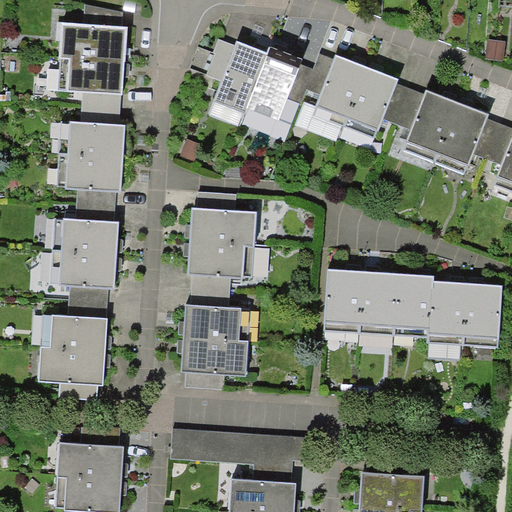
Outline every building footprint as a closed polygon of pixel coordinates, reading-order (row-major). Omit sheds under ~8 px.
[(135,28),(78,25),(76,40),(66,40),(65,57),(133,61),(135,28)] [(244,40),(224,95),(238,100),(235,106),(253,113),(254,108),(276,52),(244,40)] [(288,113),(308,59),(277,48),(276,52),(254,108),(272,115),(275,108),(288,113)] [(340,55),(321,107),(335,113),(332,121),(348,127),(371,66),(340,55)] [(73,90),(131,94),(133,61),(65,57),(64,75),(74,76),(73,90)] [(384,132),(404,78),(371,66),(348,127),(368,134),(371,127),(384,132)] [(430,90),(411,143),(425,148),(422,156),(438,162),(461,101),(430,90)] [(473,167),(493,113),(461,101),(438,162),(457,169),(460,162),(473,167)] [(133,125),(75,122),(74,138),(64,137),(63,154),(131,158),(133,125)] [(511,147),(501,178),(511,182),(511,190),(511,191),(511,190),(511,147)] [(71,189),(129,193),(131,158),(63,154),(62,174),(72,174),(71,189)] [(257,212),(199,208),(197,242),(261,246),(262,226),(256,225),(257,212)] [(126,222),(69,218),(69,234),(57,234),(56,251),(124,255),(126,222)] [(195,275),(252,279),(253,263),(260,263),(261,246),(197,242),(195,275)] [(65,285),(122,288),(124,255),(56,251),(55,270),(66,270),(65,285)] [(332,269),(329,322),(345,323),(344,332),(361,333),(364,271),(332,269)] [(401,327),(404,273),(364,271),(361,333),(382,334),(383,326),(401,327)] [(404,273),(401,327),(417,328),(416,336),(433,337),(436,338),(440,282),(440,275),(404,273)] [(440,282),(436,338),(452,339),(452,344),(469,345),(473,283),(440,282)] [(505,339),(508,286),(473,283),(469,345),(490,346),(490,338),(505,339)] [(249,310),(192,306),(190,338),(255,342),(256,324),(248,323),(249,310)] [(114,319),(57,315),(56,331),(45,331),(44,347),(112,351),(114,319)] [(188,372),(244,375),(245,360),(254,360),(255,343),(190,339),(188,372)] [(52,380),(110,383),(112,351),(44,347),(43,365),(53,365),(52,380)] [(131,443),(74,439),(73,455),(62,455),(61,472),(129,475),(131,443)] [(414,473),(354,470),(352,505),(420,509),(421,487),(413,487),(414,473)] [(69,507),(127,510),(129,475),(61,472),(60,491),(71,492),(69,507)] [(301,511),(303,480),(244,476),(244,492),(234,492),(233,509),(290,511),(301,511)]
